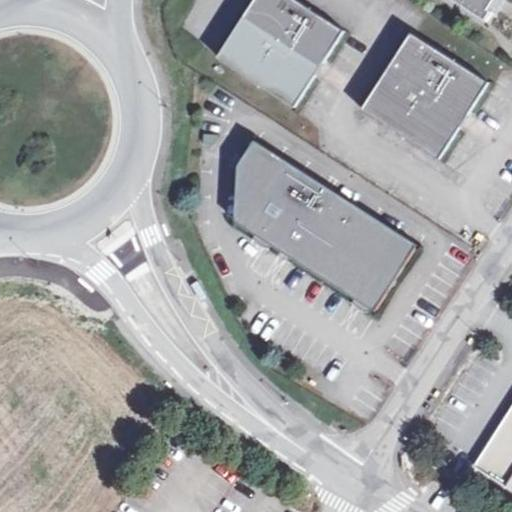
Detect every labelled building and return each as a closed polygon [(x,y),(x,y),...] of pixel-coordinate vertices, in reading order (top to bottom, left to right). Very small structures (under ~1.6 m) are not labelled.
[(346,32),(295,0),(256,0),(219,60),(296,109),(321,70),(346,32)] [(452,0),(487,23),(494,12),(491,11),(498,0),(452,0)] [(494,12),(502,0),(498,0),(491,11),(494,12)] [(490,83),(412,34),(363,111),(441,161),(465,123),(490,83)] [(257,142),(239,167),(236,223),(250,233),(360,303),(377,313),(419,246),(257,142)] [(511,381),(460,463),(511,496),(511,381)]
